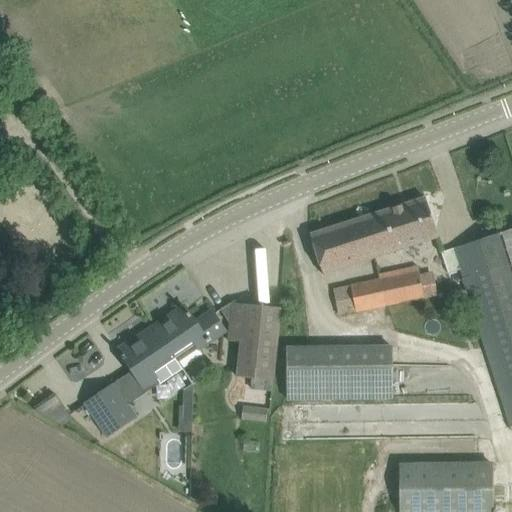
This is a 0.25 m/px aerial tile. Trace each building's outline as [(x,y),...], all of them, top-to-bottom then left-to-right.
[(437,237),(431,217),(425,198),(310,235),(316,254),(323,274),(437,237)] [(511,426),(511,229),(440,253),(452,290),(464,286),(511,427),(511,426)] [(379,280),(350,286),(356,313),(428,297),(437,295),(435,284),(421,286),(419,274),(418,266),(377,274),(379,280)] [(273,372),(280,308),(231,303),(220,310),(226,321),(227,320),(230,320),(228,341),(240,342),(236,378),(272,381),(273,372)] [(184,307),(153,327),(183,370),(203,356),(200,351),(226,334),(212,312),(211,312),(212,315),(197,325),(184,307)] [(153,327),(118,351),(129,368),(142,387),(155,379),(159,385),(183,370),(153,327)] [(393,398),(392,348),(286,349),(287,399),(393,398)] [(136,417),(125,401),(114,384),(85,404),(107,437),(136,417)] [(183,392),(183,407),(193,407),(193,385),(183,392)] [(73,420),(56,396),(34,410),(62,427),(73,420)] [(242,420),(265,423),(267,410),(243,407),(242,420)] [(389,436),(426,437),(426,415),(389,414),(389,436)] [(257,453),(258,443),(244,441),(243,452),(257,453)] [(399,463),(399,511),(492,511),(492,462),(399,463)]
